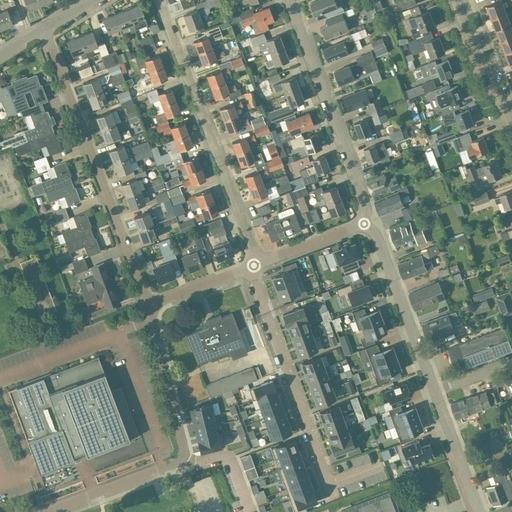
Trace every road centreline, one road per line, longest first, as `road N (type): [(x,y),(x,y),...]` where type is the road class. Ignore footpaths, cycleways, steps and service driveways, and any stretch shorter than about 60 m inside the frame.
road 1 (residential): [(48,511),(182,456),(149,306)]
road 2 (residential): [(149,306),(46,29)]
road 3 (residential): [(380,467),(330,484),(249,268)]
road 4 (residential): [(258,263),(153,0)]
road 5 (residential): [(364,224),(366,207),(287,0)]
road 6 (residential): [(432,389),(377,238),(364,224)]
road 7 (residential): [(511,125),(493,77),(483,80),(456,4),(463,0)]
road 8 (residential): [(479,511),(432,389)]
